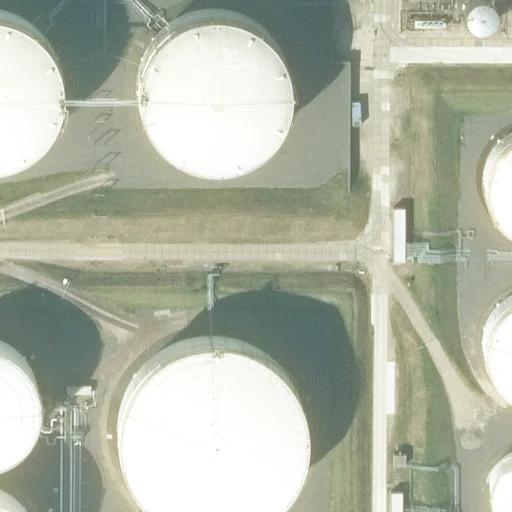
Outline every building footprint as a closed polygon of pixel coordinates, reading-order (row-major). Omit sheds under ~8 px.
[(496,21),(491,0),(467,0),(473,26),(496,21)] [(36,27),(32,24),(29,21),(23,18),(19,15),(13,13),(7,11),(1,9),(0,8),(0,157),(2,157),(6,156),(10,155),(15,153),(19,152),(22,150),(26,147),(30,145),(33,142),(37,139),(40,136),(43,133),(47,128),(49,124),(51,120),(53,117),(55,113),(57,108),(58,104),(59,100),(60,96),(61,91),(61,87),(61,83),(61,76),(60,72),(59,67),(58,63),(57,59),(55,55),(54,51),(52,47),(50,43),(47,40),(44,36),(42,33),(39,30),(36,27)] [(173,19),(170,21),(166,24),(163,27),(159,30),(156,33),(154,36),(150,41),(147,45),(145,49),(142,55),(141,59),(140,63),(139,67),(138,72),(137,76),(137,80),(137,85),(137,89),(137,93),(138,98),(139,102),(140,106),(141,110),(143,114),(145,118),(147,122),(149,126),(152,129),(155,133),(159,138),(162,141),(166,143),(169,146),(173,148),(177,151),(181,153),(185,154),(189,156),(195,158),(200,159),(204,159),(208,160),(213,160),(217,160),(221,159),(226,159),(230,158),(234,157),(239,155),(243,154),(247,152),(251,150),(254,147),(258,145),(261,142),(265,139),(268,136),(272,131),(275,127),(277,124),(279,120),(281,116),(283,112),(285,108),(286,104),(287,97),(288,93),(288,88),(288,86),(288,82),(288,80),(288,75),(288,73),(287,69),(287,67),(285,62),(284,58),(283,56),(281,52),(280,48),(276,42),(274,39),(271,35),(266,30),(262,26),(258,23),(255,21),(249,17),(243,14),(237,12),(233,11),(226,9),(220,8),(213,8),(206,8),(202,9),(196,10),(189,12),(183,14),(179,16),(173,19)] [(511,131),(511,132),(508,134),(505,136),(501,140),(498,143),(495,147),(493,150),(491,153),(489,158),(487,162),(486,165),(486,167),(485,171),(485,175),(485,176),(485,182),(486,185),(486,189),(487,193),(488,194),(489,198),(490,201),(491,203),(494,208),(497,212),(501,216),(504,218),(507,221),(511,224),(511,131)] [(511,296),(511,297),(508,299),(505,301),(502,303),(499,306),(497,309),(494,311),(492,315),(490,318),(489,321),(487,324),(486,328),(485,331),(484,335),(484,339),(484,342),(484,346),(484,350),(485,353),(486,357),(486,359),(487,362),(489,366),(491,370),(493,373),(495,376),(498,379),(500,382),(503,384),(506,387),(509,389),(511,390),(511,296)] [(235,338),(230,337),(225,336),(220,336),(214,335),(209,335),(204,335),(198,336),(193,337),(188,338),(183,339),(178,341),(173,343),(168,345),(164,348),(159,350),(155,353),(151,357),(147,360),(143,364),(139,368),(136,372),(133,376),(130,380),(128,385),(125,390),(123,394),(121,399),(120,404),(119,410),(118,415),(117,420),(117,425),(116,430),(117,436),(117,441),(118,446),(119,451),(121,456),(122,461),(124,466),(126,471),(129,476),(132,480),(135,484),(138,489),(141,493),(145,496),(149,500),(153,503),(157,506),(162,509),(166,511),(254,511),(257,510),(262,508),(266,505),(270,501),(274,498),(278,494),(282,490),(285,486),(288,482),(291,478),(293,473),(296,468),(298,463),(300,459),(301,453),(302,448),(303,443),(304,438),(304,433),(304,427),(304,422),(304,417),(303,412),(302,407),(300,402),(299,397),(297,392),(294,387),(292,382),(289,378),(286,374),(283,369),(280,365),(276,362),(272,358),(268,355),(264,352),(259,349),(255,346),(250,344),(245,342),(240,340),(235,338)] [(35,378),(34,373),(32,369),(30,365),(27,362),(25,358),(22,355),(19,352),(15,349),(12,346),(8,344),(4,342),(0,340),(0,339),(0,451),(1,451),(5,449),(9,447),(13,444),(16,442),(20,439),(23,435),(25,432),(28,428),(30,425),(32,421),(34,417),(35,412),(36,408),(37,404),(38,399),(38,395),(38,390),(37,386),(36,382),(35,378)] [(491,471),(490,475),(489,478),(489,481),(489,483),(489,484),(489,488),(489,491),(490,494),(491,497),(491,498),(493,502),(494,505),(497,509),(499,511),(500,511),(511,511),(511,450),(510,451),(507,452),(505,454),(501,457),(498,460),(496,463),(494,465),(493,468),(491,471)] [(18,501),(15,498),(12,496),(8,494),(5,492),(1,490),(0,489),(0,511),(28,511),(27,510),(24,507),(21,504),(18,501)]
